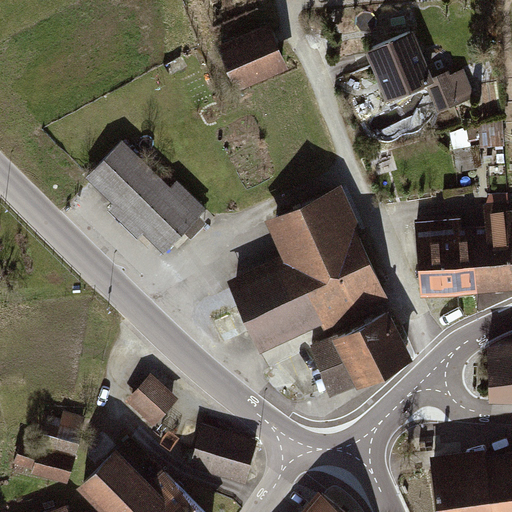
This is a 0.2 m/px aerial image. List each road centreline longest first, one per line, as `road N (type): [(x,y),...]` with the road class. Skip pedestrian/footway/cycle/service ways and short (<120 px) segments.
road 1 (tertiary): [(0,170),(184,351),(299,443)]
road 2 (residential): [(443,363),(413,316),(285,0)]
